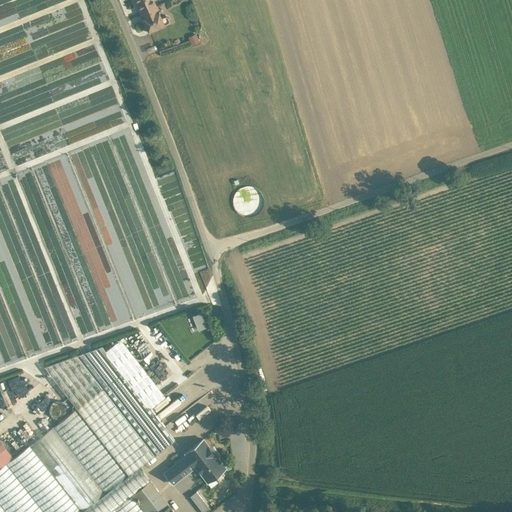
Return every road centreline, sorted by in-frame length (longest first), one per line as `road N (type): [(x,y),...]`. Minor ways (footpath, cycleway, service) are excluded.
road 1 (unclassified): [(511,139),(208,253)]
road 2 (unclassified): [(110,0),(208,253)]
road 3 (unclassified): [(208,253),(246,387),(248,511)]
